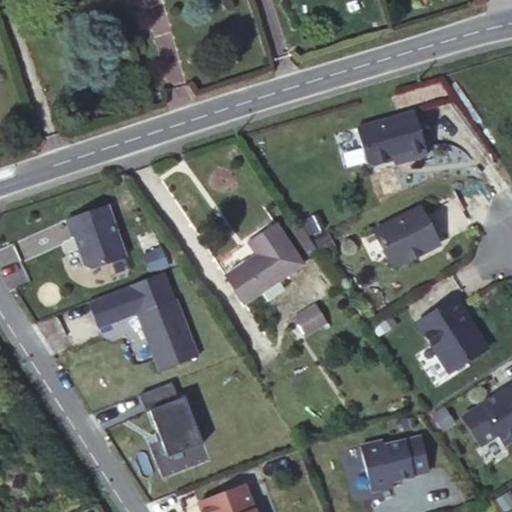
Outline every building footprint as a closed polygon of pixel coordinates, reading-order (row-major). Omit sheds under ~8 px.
[(413,111),(354,128),(364,162),(370,165),(391,159),(406,155),(408,160),(425,155),(413,111)] [(406,155),(391,159),(392,164),(408,160),(406,155)] [(105,204),(64,218),(69,235),(72,234),(83,269),(123,255),(105,204)] [(417,208),(371,231),(387,264),(395,266),(436,245),(417,208)] [(315,250),(297,224),(292,228),(309,254),(315,250)] [(257,256),(226,276),(245,303),(262,292),(274,283),(303,264),(277,226),(250,243),(257,256)] [(157,247),(140,254),(146,272),(164,265),(157,247)] [(161,271),(85,300),(95,327),(133,313),(156,370),(196,354),(161,271)] [(280,293),(274,283),(262,292),(268,302),(280,293)] [(485,346),(452,296),(414,321),(447,371),(485,346)] [(308,312),(296,320),(301,328),(313,320),(308,312)] [(149,410),(167,456),(200,443),(182,396),(175,398),(169,381),(138,393),(145,411),(149,410)] [(478,406),(460,417),(478,446),(495,435),(502,445),(511,438),(511,383),(496,394),(498,396),(480,408),(478,406)] [(430,413),(440,428),(451,421),(441,406),(430,413)] [(426,470),(418,435),(380,444),(379,440),(357,445),(368,490),(390,485),(389,480),(426,470)] [(254,511),(243,485),(199,502),(203,511),(254,511)]
